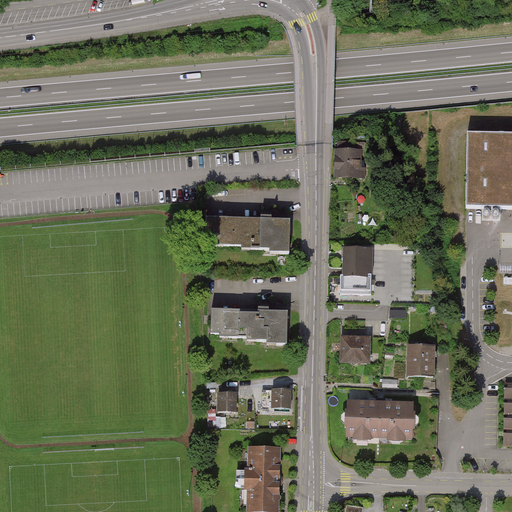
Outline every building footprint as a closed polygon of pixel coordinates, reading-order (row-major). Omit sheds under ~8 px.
[(511,138),(468,137),(466,211),(511,212),(511,138)] [(356,144),(338,143),(337,161),(337,177),(362,177),(363,154),(356,154),(356,144)] [(261,224),(206,222),(206,244),(224,244),(224,247),(251,248),(251,251),(280,251),(280,255),(290,255),(291,223),(267,222),(261,222),(261,224)] [(371,250),(345,250),(344,295),(371,295),(371,250)] [(287,346),(288,313),(264,312),(258,312),(258,315),(212,314),(212,335),(230,336),(230,340),(247,340),(258,341),(258,343),(278,343),(278,346),(287,346)] [(368,340),(342,339),(342,364),(368,364),(368,340)] [(436,347),(407,347),(406,378),(435,378),(436,347)] [(511,383),(505,384),(504,388),(503,449),(511,449),(511,383)] [(291,410),(291,391),(267,390),(267,410),(291,410)] [(236,413),(236,396),(220,395),(220,413),(236,413)] [(380,405),(347,404),(346,437),(412,439),(413,406),(380,405)] [(278,511),(279,481),(280,448),(246,448),(244,511),(278,511)]
